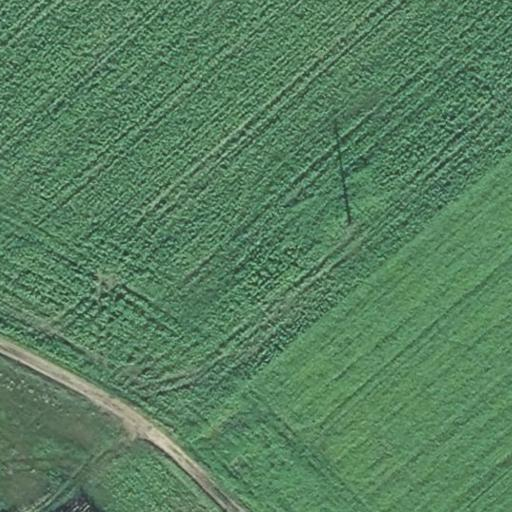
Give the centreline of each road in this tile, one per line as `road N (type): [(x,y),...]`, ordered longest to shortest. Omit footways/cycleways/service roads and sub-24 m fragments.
road 1 (track): [(231,511),(149,431),(74,373),(0,338)]
road 2 (track): [(139,424),(39,511)]
